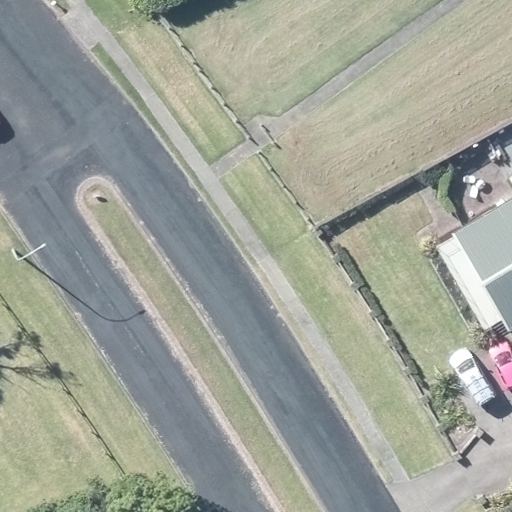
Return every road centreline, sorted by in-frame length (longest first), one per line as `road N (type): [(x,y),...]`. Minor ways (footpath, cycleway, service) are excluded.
road 1 (tertiary): [(42,123),(99,121),(183,205),(367,511)]
road 2 (tertiary): [(227,511),(55,223),(42,123)]
